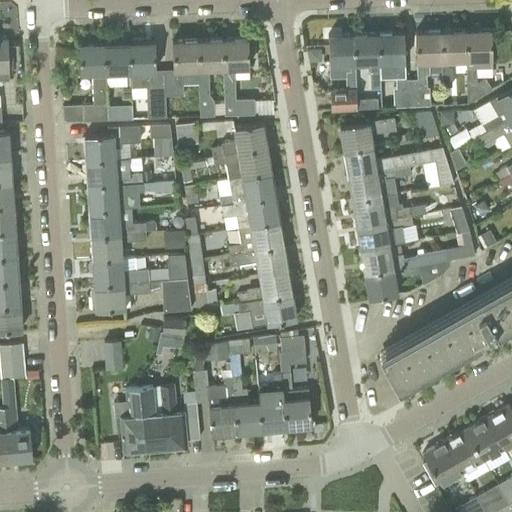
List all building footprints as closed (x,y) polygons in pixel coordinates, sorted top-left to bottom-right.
[(490,28),(465,29),(466,57),(467,84),(467,102),(491,88),(485,77),(476,84),(476,66),(492,65),(490,28)] [(429,58),(441,58),(440,29),(415,30),(417,84),(411,85),(412,105),(427,105),(426,73),(429,73),(429,58)] [(466,57),(465,29),(440,29),(441,58),(442,85),(451,85),(451,66),(447,66),(447,57),(466,57)] [(405,85),(404,51),(403,31),(378,32),(379,60),(398,59),(398,67),(395,67),(396,106),(412,105),(411,85),(405,85)] [(379,60),(378,32),(353,33),(354,61),(373,60),(373,68),(370,68),(371,87),(380,87),(379,60)] [(355,87),(354,61),(353,33),(328,34),(329,76),(346,76),(346,87),(329,87),(330,109),(356,108),(355,87)] [(247,37),(222,38),(223,66),(222,66),(224,113),(253,112),(253,98),(234,98),(233,80),(234,80),(234,66),(248,65),(247,37)] [(198,67),(197,38),(172,39),(173,68),(164,68),(165,94),(183,94),(183,83),(198,83),(198,67)] [(204,67),(222,66),(223,66),(222,38),(197,38),(198,67),(198,83),(199,93),(200,115),(214,114),(214,100),(208,92),(207,74),(204,74),(204,67)] [(0,39),(0,121),(1,121),(0,105),(0,104),(0,78),(8,78),(7,40),(0,39)] [(165,94),(164,68),(155,68),(154,40),(129,41),(130,69),(131,86),(146,85),(147,116),(166,116),(165,94)] [(130,69),(129,41),(104,42),(105,70),(106,70),(124,69),(124,77),(121,77),(122,96),(131,95),(131,86),(130,69)] [(107,96),(106,70),(105,70),(104,42),(79,43),(80,71),(92,71),(94,102),(82,103),(83,119),(107,118),(107,102),(107,96)] [(320,48),(309,48),(309,60),(316,60),(320,56),(320,48)] [(486,129),(511,114),(511,85),(489,99),(497,113),(481,122),(486,129)] [(439,134),(431,109),(414,110),(421,137),(439,134)] [(511,114),(486,129),(478,134),(484,144),(487,145),(505,134),(510,145),(511,143),(511,114)] [(395,128),(395,124),(393,115),(359,121),(339,125),(344,149),(372,145),(370,133),(395,128)] [(262,120),(242,124),(234,125),(236,138),(222,140),(222,144),(211,146),(212,154),(266,145),(262,120)] [(196,121),(175,124),(177,143),(198,141),(196,121)] [(170,122),(150,123),(150,136),(170,135),(170,122)] [(121,141),(139,140),(138,124),(126,124),(106,124),(107,132),(84,134),(86,159),(114,157),(113,146),(121,146),(121,141)] [(0,154),(9,154),(7,129),(0,129),(0,154)] [(270,170),(266,145),(212,154),(212,156),(205,157),(205,156),(180,160),(183,181),(192,179),(190,167),(226,161),(228,177),(270,170)] [(348,174),(403,164),(401,153),(374,158),(372,145),(344,149),(348,174)] [(450,151),(455,168),(466,162),(457,146),(450,151)] [(430,148),(410,152),(412,163),(432,159),(430,148)] [(0,179),(11,179),(9,154),(0,154),(0,179)] [(129,167),(115,168),(114,157),(86,159),(87,184),(142,180),(141,171),(130,172),(129,167)] [(453,181),(445,157),(434,159),(438,184),(453,181)] [(510,173),(511,171),(511,161),(496,171),(500,179),(510,173)] [(411,172),(409,163),(403,164),(348,174),(352,198),(396,191),(393,175),(411,172)] [(274,194),(270,170),(228,177),(231,192),(219,194),(220,203),(274,194)] [(174,178),(142,180),(142,189),(175,187),(174,178)] [(0,204),(12,204),(11,179),(0,179),(0,204)] [(123,190),(142,189),(142,180),(87,184),(89,208),(117,207),(116,187),(123,187),(123,190)] [(196,183),(184,185),(187,203),(199,201),(196,183)] [(394,203),(382,205),(380,194),(396,191),(352,198),(356,223),(410,213),(410,215),(427,212),(425,202),(408,205),(395,207),(394,203)] [(278,218),(274,194),(220,203),(222,212),(223,216),(236,214),(238,225),(278,218)] [(480,201),(474,205),(479,214),(488,208),(484,202),(480,201)] [(12,204),(0,204),(0,229),(14,228),(12,204)] [(460,206),(449,208),(457,232),(461,231),(468,230),(460,206)] [(118,226),(117,207),(89,208),(91,233),(145,229),(144,221),(125,222),(126,225),(118,226)] [(411,223),(410,215),(410,213),(356,223),(360,247),(388,242),(387,232),(400,230),(399,225),(411,223)] [(185,217),(188,234),(198,233),(198,232),(196,216),(185,217)] [(283,243),(278,218),(238,225),(241,241),(227,243),(229,252),(283,243)] [(155,220),(144,221),(145,229),(155,229),(155,220)] [(0,254),(16,253),(14,228),(0,229),(0,254)] [(127,240),(145,238),(145,229),(91,233),(92,258),(121,256),(119,237),(126,236),(127,240)] [(165,248),(186,246),(185,229),(163,230),(165,248)] [(388,242),(360,247),(365,272),(418,262),(448,257),(474,253),(468,230),(461,231),(463,244),(415,252),(416,254),(398,257),(399,260),(392,261),(388,242)] [(198,232),(198,233),(188,234),(191,259),(202,257),(199,232),(198,232)] [(283,243),(229,252),(230,261),(231,265),(257,260),(259,272),(287,267),(283,243)] [(0,279),(17,278),(16,253),(0,254),(0,279)] [(166,254),(168,278),(186,276),(183,253),(166,254)] [(121,256),(92,258),(94,283),(148,279),(148,270),(136,271),(135,256),(121,257),(121,256)] [(205,281),(202,257),(191,259),(194,283),(205,281)] [(397,292),(394,272),(401,271),(401,275),(420,271),(422,282),(440,274),(449,264),(448,257),(365,272),(369,297),(397,292)] [(291,292),(287,267),(259,272),(261,284),(246,286),(247,290),(236,292),(237,301),(291,292)] [(190,308),(186,276),(168,278),(155,279),(148,279),(94,283),(96,308),(124,307),(123,292),(149,291),(149,290),(162,286),(163,310),(190,308)] [(0,303),(19,303),(17,278),(0,279),(0,303)] [(510,323),(511,321),(511,280),(492,292),(510,323)] [(206,290),(205,281),(194,283),(197,307),(209,305),(208,302),(217,301),(215,289),(206,290)] [(295,317),(291,292),(237,301),(220,304),(222,313),(239,311),(239,310),(250,308),(252,324),(295,317)] [(497,330),(510,323),(492,292),(380,355),(398,386),(482,339),(479,334),(494,326),(497,330)] [(0,329),(1,330),(21,328),(19,303),(0,303),(0,329)] [(184,332),(185,318),(164,317),(163,331),(184,332)] [(149,325),(147,338),(157,340),(159,327),(149,325)] [(311,423),(308,395),(308,386),(291,388),(289,362),(305,361),(303,333),(298,334),(297,328),(280,333),(278,333),(278,341),(282,390),(286,425),(311,423)] [(249,338),(228,340),(229,354),(250,351),(249,338)] [(119,339),(104,340),(106,366),(121,365),(119,339)] [(230,356),(229,354),(228,340),(206,343),(204,359),(230,356)] [(22,341),(2,343),(0,343),(0,359),(23,358),(22,341)] [(16,427),(14,404),(11,376),(25,374),(23,358),(0,359),(0,369),(3,405),(8,458),(32,456),(29,426),(16,427)] [(236,430),(233,388),(230,361),(225,361),(226,369),(222,369),(223,384),(208,385),(206,368),(193,369),(196,402),(208,401),(211,432),(236,430)] [(38,368),(26,369),(26,379),(39,378),(38,368)] [(281,371),(256,373),(258,399),(261,427),(286,425),(282,390),(281,371)] [(165,383),(159,383),(165,444),(187,442),(187,438),(199,437),(196,402),(184,403),(184,408),(175,408),(174,382),(165,383)] [(165,444),(159,383),(138,385),(144,446),(165,444)] [(126,399),(113,400),(115,414),(119,414),(122,448),(144,446),(138,385),(125,386),(126,399)] [(261,427),(258,399),(248,400),(247,387),(233,388),(236,430),(261,427)] [(511,441),(511,410),(508,402),(486,414),(504,446),(511,441)] [(504,446),(486,414),(465,426),(483,458),(495,451),(501,460),(510,455),(504,446)] [(483,458),(465,426),(444,438),(462,470),(483,458)] [(462,470),(444,438),(423,451),(440,482),(462,470)] [(511,499),(511,473),(497,482),(508,502),(511,499)] [(490,511),(508,502),(497,482),(476,494),(485,511),(490,511)] [(485,511),(476,494),(454,506),(457,511),(485,511)]
